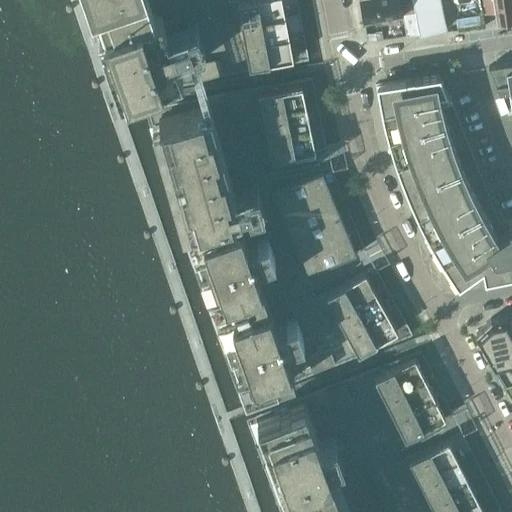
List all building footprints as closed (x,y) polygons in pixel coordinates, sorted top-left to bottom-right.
[(86,0),(119,96),(308,59),(296,0),(86,0)] [(359,0),(363,20),(386,16),(389,17),(393,17),(396,16),(399,13),(403,13),(400,0),(401,0),(359,0)] [(412,0),(419,31),(444,27),(438,0),(412,0)] [(511,20),(511,0),(483,0),(486,13),(495,12),(496,23),(511,20)] [(508,90),(511,115),(511,62),(488,66),(499,92),(508,90)] [(480,258),(482,269),(484,280),(511,273),(511,225),(508,227),(509,230),(498,237),(493,230),(481,209),(471,188),(461,166),(453,144),(446,121),(439,93),(447,92),(439,74),(384,82),(384,83),(386,95),(382,95),(385,110),(381,110),(381,112),(385,111),(389,125),(392,124),(398,147),(395,148),(399,162),(395,163),(396,164),(400,163),(405,177),(408,175),(417,197),(413,198),(420,212),(416,213),(416,215),(420,213),(427,226),(430,224),(441,245),(438,247),(445,259),(442,261),(443,262),(446,260),(455,274),(480,258)] [(180,227),(243,402),(412,334),(374,266),(373,267),(363,248),(364,248),(330,167),(329,168),(325,147),(326,147),(311,77),(147,109),(180,227)] [(511,338),(511,336),(511,312),(490,318),(476,332),(511,395),(511,338)] [(248,419),(282,511),(502,511),(461,431),(451,413),(452,412),(421,350),(248,419)]
